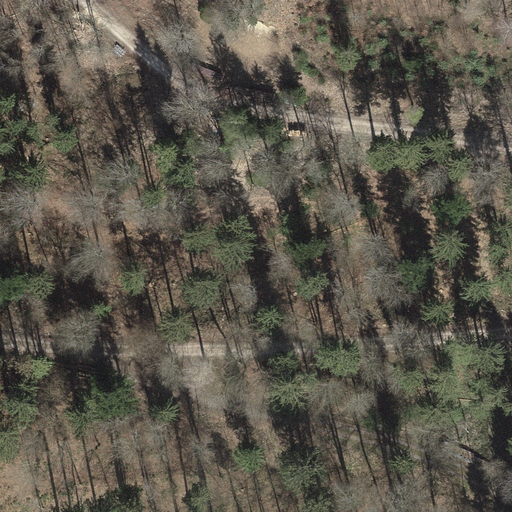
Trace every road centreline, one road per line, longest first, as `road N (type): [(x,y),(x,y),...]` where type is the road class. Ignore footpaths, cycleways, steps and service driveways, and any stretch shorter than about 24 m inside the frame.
road 1 (track): [(0,341),(221,347),(511,333)]
road 2 (track): [(511,493),(361,431),(201,394),(66,347)]
road 3 (track): [(511,147),(224,103),(143,52),(86,0)]
